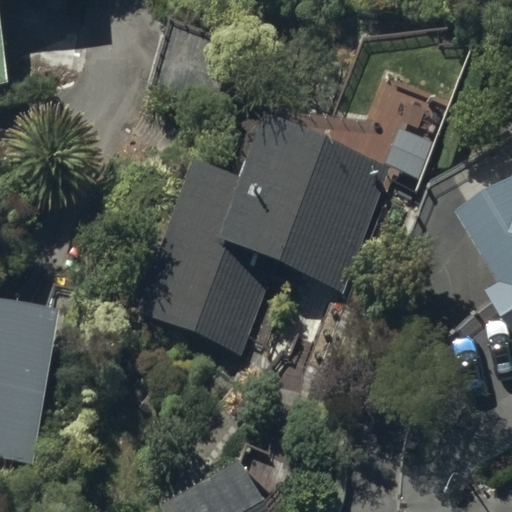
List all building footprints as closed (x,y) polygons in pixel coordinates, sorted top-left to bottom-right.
[(0,0),(0,83),(12,82),(0,4),(0,0)] [(133,307),(239,349),(273,262),(340,289),(390,165),(257,112),(232,175),(192,159),(133,307)] [(494,285),(511,314),(511,175),(466,203),(510,275),(494,285)] [(0,454),(26,458),(44,305),(0,299),(0,454)] [(264,511),(235,458),(156,502),(161,511),(264,511)]
